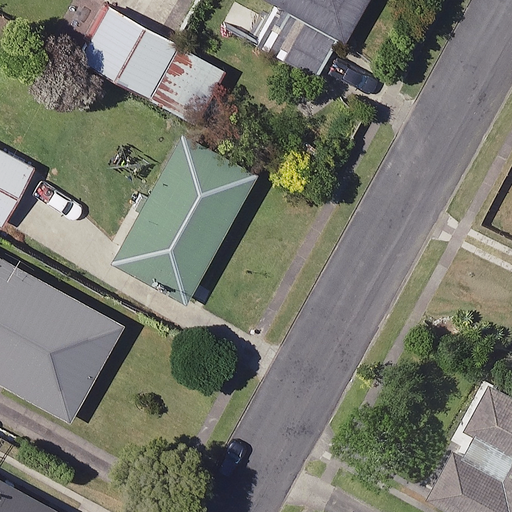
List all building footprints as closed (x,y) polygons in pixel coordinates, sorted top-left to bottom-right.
[(223,61),(122,0),(106,0),(78,47),(191,115),(223,61)] [(357,0),(233,0),(223,19),(317,72),(357,0)] [(253,161),(180,121),(110,251),(183,291),(253,161)] [(33,158),(0,140),(0,217),(1,218),(33,158)] [(0,248),(0,375),(69,412),(122,314),(0,248)] [(511,511),(511,383),(491,372),(429,486),(477,511),(511,511)] [(47,511),(54,499),(0,470),(0,511),(47,511)]
